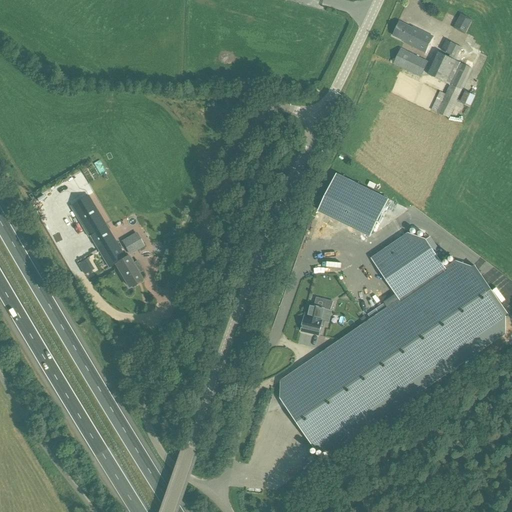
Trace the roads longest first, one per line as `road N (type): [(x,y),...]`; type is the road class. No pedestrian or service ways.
road 1 (unclassified): [(217,501),(154,443),(142,373),(253,123),(278,107),(320,120)]
road 2 (tertiary): [(167,511),(241,302),(320,120)]
road 3 (motorway): [(176,511),(0,222)]
road 4 (residential): [(217,501),(270,333),(305,255)]
road 5 (motorway): [(0,288),(135,511)]
road 6 (unclassified): [(96,511),(0,367)]
road 7 (tertiary): [(320,120),(378,0)]
